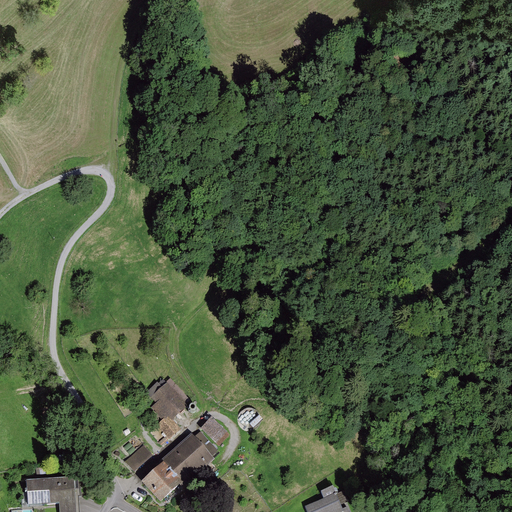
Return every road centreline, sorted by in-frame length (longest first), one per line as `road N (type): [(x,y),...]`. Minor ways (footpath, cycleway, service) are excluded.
road 1 (track): [(511,227),(413,309),(306,279),(260,247),(235,253),(171,356),(202,414)]
road 2 (track): [(114,499),(88,411),(66,381),(52,338),(66,251),(108,202),(111,179),(85,171),(29,192)]
road 3 (track): [(111,179),(115,88),(129,38),(153,0)]
